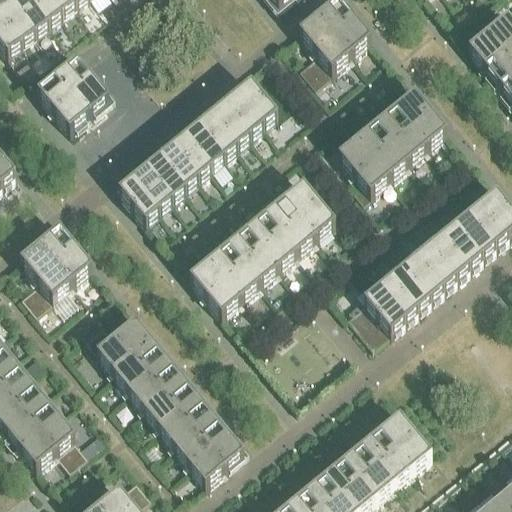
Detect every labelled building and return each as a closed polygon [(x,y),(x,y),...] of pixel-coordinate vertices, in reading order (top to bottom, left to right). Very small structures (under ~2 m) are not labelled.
[(63,28),(42,0),(29,0),(24,4),(49,38),(63,28)] [(77,18),(63,0),(42,0),(63,28),(77,18)] [(90,7),(84,0),(63,0),(77,18),(90,7)] [(298,4),(295,0),(262,0),(263,0),(279,20),(298,4)] [(435,0),(417,0),(424,9),(435,0)] [(49,38),(24,4),(10,14),(35,48),(49,38)] [(355,33),(339,13),(319,29),(335,49),(355,33)] [(35,48),(10,14),(0,21),(0,29),(22,58),(35,48)] [(511,35),(508,31),(497,18),(482,31),(492,43),(488,46),(504,66),(511,59),(511,35)] [(22,58),(0,29),(0,57),(8,69),(22,58)] [(335,49),(319,29),(299,45),(316,66),(335,49)] [(371,53),(355,33),(335,49),(352,69),(371,53)] [(504,66),(488,46),(468,62),(485,82),(504,66)] [(352,69),(335,49),(316,66),(331,85),(332,85),(352,69)] [(316,66),(300,79),(315,98),(331,85),(316,66)] [(511,92),(511,75),(504,66),(485,82),(501,102),(511,92)] [(94,92),(77,72),(57,89),(74,108),(94,92)] [(74,108),(57,89),(38,105),(54,125),(74,108)] [(110,112),(94,92),(74,108),(90,128),(110,112)] [(511,92),(501,102),(511,115),(511,92)] [(278,128),(251,96),(237,107),(264,140),(278,128)] [(431,126),(415,106),(395,122),(411,142),(431,126)] [(264,140),(237,107),(224,118),(251,151),(264,140)] [(90,128),(74,108),(54,125),(70,144),(90,128)] [(251,151),(224,118),(211,129),(238,161),(251,151)] [(411,142),(395,122),(377,138),(393,157),(411,142)] [(447,145),(431,126),(411,142),(427,161),(447,145)] [(238,161),(211,129),(198,139),(225,172),(238,161)] [(393,157),(377,138),(358,153),(374,173),(393,157)] [(225,172),(198,139),(185,150),(212,183),(225,172)] [(427,161),(411,142),(393,157),(409,177),(427,161)] [(212,183),(185,150),(172,160),(199,193),(212,183)] [(374,173),(358,153),(338,169),(355,189),(374,173)] [(409,177),(393,157),(374,173),(390,192),(409,177)] [(199,193),(172,160),(159,171),(186,204),(199,193)] [(17,188),(0,167),(0,196),(2,199),(17,188)] [(186,204),(159,171),(146,182),(173,215),(186,204)] [(390,192),(374,173),(355,189),(370,208),(390,192)] [(173,215),(146,182),(133,192),(160,225),(173,215)] [(355,189),(348,195),(363,213),(370,208),(355,189)] [(160,225),(133,192),(119,204),(146,237),(160,225)] [(319,216),(326,211),(311,192),(304,198),(319,216)] [(304,198),(304,197),(284,214),(300,233),(319,216),(304,198)] [(511,247),(511,224),(496,205),(482,217),(509,250),(511,247)] [(300,233),(284,214),(265,229),(281,248),(300,233)] [(336,236),(319,216),(300,233),(316,253),(336,236)] [(509,250),(482,217),(469,228),(496,260),(509,250)] [(496,260),(469,228),(456,238),(483,271),(496,260)] [(281,248),(265,229),(247,244),(263,263),(281,248)] [(316,253),(300,233),(281,248),(297,268),(316,253)] [(483,271),(456,238),(443,249),(470,282),(483,271)] [(77,261),(60,241),(41,257),(57,277),(77,261)] [(263,263),(247,244),(228,259),(244,279),(263,263)] [(297,268),(281,248),(263,263),(279,283),(297,268)] [(470,282),(443,249),(430,259),(457,292),(470,282)] [(57,277),(41,257),(21,274),(37,293),(57,277)] [(244,279),(228,259),(210,274),(226,294),(244,279)] [(457,292),(430,259),(417,270),(444,303),(457,292)] [(93,281),(77,261),(57,277),(73,297),(93,281)] [(279,283),(263,263),(244,279),(260,298),(279,283)] [(444,303),(417,270),(404,281),(431,314),(444,303)] [(226,294),(210,274),(190,291),(206,310),(226,294)] [(73,297),(57,277),(37,293),(37,294),(53,313),(73,297)] [(260,298),(244,279),(226,294),(242,313),(260,298)] [(431,314),(404,281),(391,291),(418,324),(431,314)] [(418,324),(391,291),(378,302),(405,335),(418,324)] [(37,294),(21,307),(37,326),(53,313),(37,294)] [(242,313),(226,294),(206,310),(222,330),(242,313)] [(405,335),(378,302),(364,314),(379,332),(389,344),(391,346),(405,335)] [(364,314),(348,328),(362,346),(379,332),(364,314)] [(389,344),(379,332),(362,346),(373,358),(389,344)] [(103,334),(84,350),(98,366),(97,366),(116,350),(103,334)] [(152,354),(136,334),(116,350),(133,370),(152,354)] [(116,350),(97,366),(113,386),(133,370),(116,350)] [(168,373),(152,354),(133,370),(148,389),(168,373)] [(0,385),(14,374),(0,357),(0,385)] [(148,389),(133,370),(113,386),(129,405),(148,389)] [(183,391),(171,377),(168,373),(148,389),(163,407),(183,391)] [(29,393),(14,374),(0,385),(0,397),(10,409),(29,393)] [(163,407),(148,389),(129,405),(144,423),(163,407)] [(198,410),(183,391),(163,407),(178,426),(198,410)] [(44,412),(29,393),(10,409),(25,428),(44,412)] [(0,416),(10,409),(0,397),(0,416)] [(178,426),(163,407),(144,423),(159,442),(178,426)] [(25,428),(10,409),(0,416),(0,436),(5,444),(25,428)] [(213,428),(198,410),(178,426),(194,444),(213,428)] [(60,430),(44,412),(25,428),(40,446),(60,430)] [(194,444),(178,426),(159,442),(174,460),(194,444)] [(40,446),(25,428),(5,444),(21,462),(40,446)] [(228,447),(213,428),(194,444),(209,463),(228,447)] [(416,448),(400,429),(380,445),(396,465),(416,448)] [(76,450),(60,430),(40,446),(57,466),(75,451),(76,450)] [(511,511),(511,441),(425,511),(511,511)] [(209,463),(194,444),(174,460),(189,479),(209,463)] [(396,465),(380,445),(362,460),(378,480),(396,465)] [(57,466),(40,446),(21,462),(37,482),(57,466)] [(245,467),(228,447),(209,463),(225,483),(245,467)] [(432,468),(416,448),(396,465),(412,484),(432,468)] [(75,451),(57,466),(70,482),(88,467),(75,451)] [(378,480),(362,460),(343,475),(359,495),(378,480)] [(225,483),(209,463),(189,479),(206,499),(225,483)] [(412,484),(396,465),(378,480),(394,499),(412,484)] [(359,495),(343,475),(325,491),(341,510),(359,495)] [(378,511),(394,499),(378,480),(359,495),(373,511),(378,511)] [(136,490),(120,503),(127,511),(147,511),(152,509),(136,490)] [(338,511),(341,510),(325,491),(306,506),(311,511),(338,511)] [(373,511),(359,495),(341,510),(342,511),(373,511)] [(127,511),(120,503),(108,511),(127,511)]
